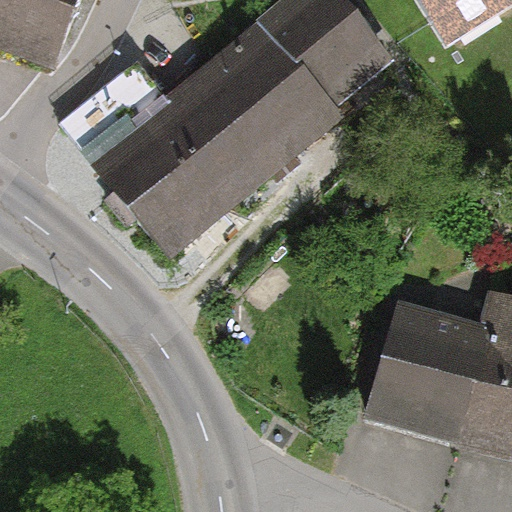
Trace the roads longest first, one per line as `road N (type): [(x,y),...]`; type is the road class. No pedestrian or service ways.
road 1 (tertiary): [(0,199),(101,275),(148,329),(207,433),(220,492)]
road 2 (residential): [(0,179),(46,110),(88,66),(124,0)]
road 3 (residential): [(357,511),(266,489),(220,492)]
